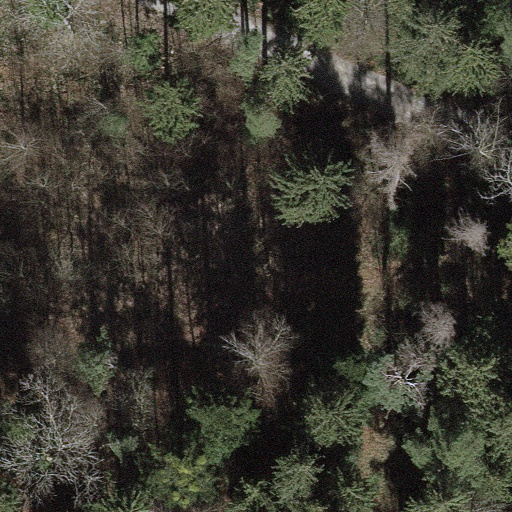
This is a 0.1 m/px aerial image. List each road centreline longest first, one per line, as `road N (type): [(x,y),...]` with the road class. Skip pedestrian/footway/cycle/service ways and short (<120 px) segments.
road 1 (track): [(511,304),(379,297),(273,306),(0,417)]
road 2 (track): [(173,0),(511,140)]
